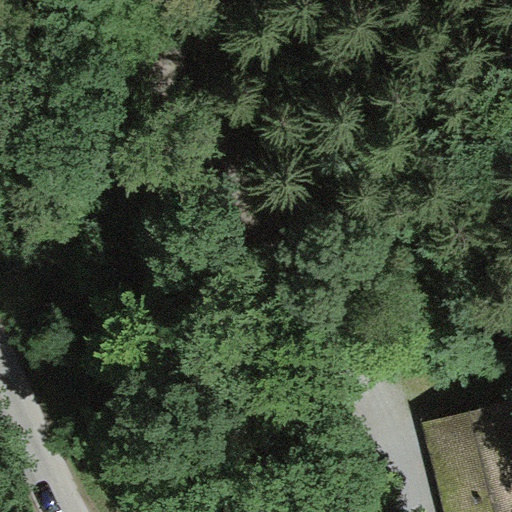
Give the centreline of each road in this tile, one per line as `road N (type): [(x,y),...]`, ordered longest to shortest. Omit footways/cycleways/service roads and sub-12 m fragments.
road 1 (track): [(210,0),(318,245),(414,511)]
road 2 (unclassified): [(63,511),(0,376)]
